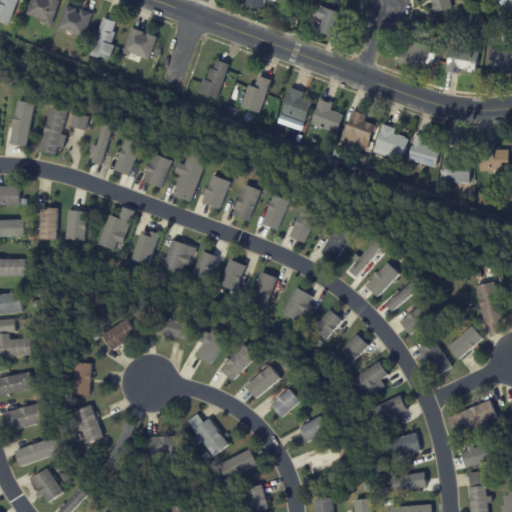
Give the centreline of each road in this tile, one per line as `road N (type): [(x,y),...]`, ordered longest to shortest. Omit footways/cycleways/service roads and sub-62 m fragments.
road 1 (residential): [(0,163),(71,173),(323,272),(367,309),(429,398),(452,511)]
road 2 (tertiary): [(151,0),(420,100),(453,108),(511,105)]
road 3 (residential): [(302,511),(291,468),(267,432),(233,403),(144,383)]
